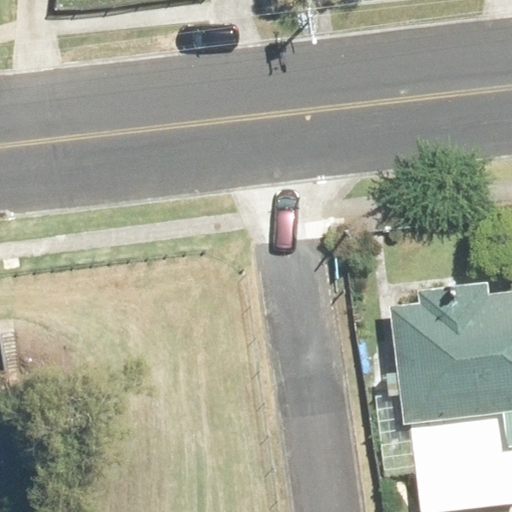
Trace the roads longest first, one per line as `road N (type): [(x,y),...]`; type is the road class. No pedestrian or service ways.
road 1 (residential): [(275,116),(331,511)]
road 2 (tertiary): [(275,116),(0,150)]
road 3 (tertiary): [(511,90),(275,116)]
